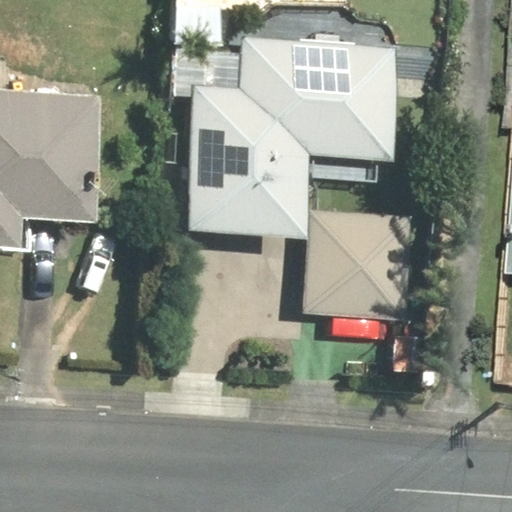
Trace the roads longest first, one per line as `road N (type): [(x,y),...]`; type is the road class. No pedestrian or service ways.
road 1 (tertiary): [(0,458),(286,476)]
road 2 (tertiary): [(286,476),(511,490)]
